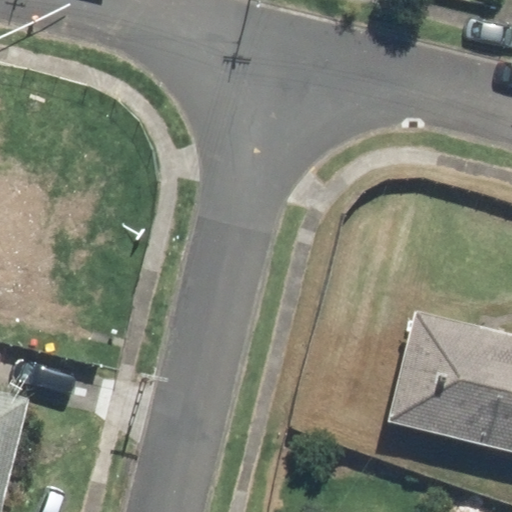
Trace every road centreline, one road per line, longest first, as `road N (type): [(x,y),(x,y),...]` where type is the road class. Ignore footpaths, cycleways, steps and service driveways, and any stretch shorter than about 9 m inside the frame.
road 1 (residential): [(277,46),(167,511)]
road 2 (residential): [(277,46),(511,103)]
road 3 (residential): [(84,0),(277,46)]
